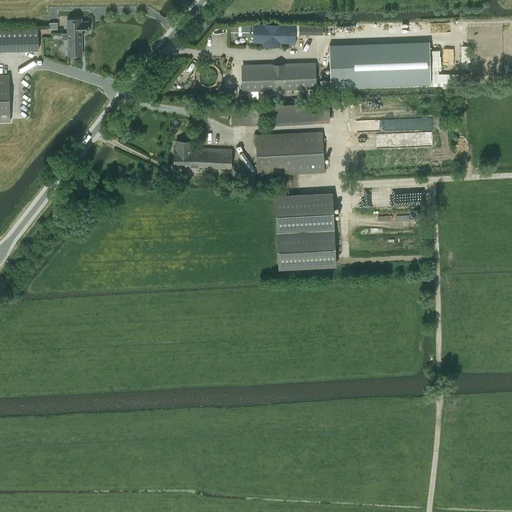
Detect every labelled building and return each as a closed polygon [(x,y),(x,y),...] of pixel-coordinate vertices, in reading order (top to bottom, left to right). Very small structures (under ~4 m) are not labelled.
[(82,33),(89,33),(88,21),(82,21),(81,19),(67,19),(67,34),(82,33)] [(255,25),(254,41),(263,42),(263,45),(280,45),(280,42),(294,42),(294,26),(255,25)] [(230,26),(230,36),(249,36),(249,26),(230,26)] [(329,26),(329,35),(345,35),(345,26),(329,26)] [(0,51),(38,50),(38,30),(0,30),(0,51)] [(68,39),(68,55),(82,55),(82,33),(67,34),(62,34),(62,40),(68,39)] [(429,41),(329,45),(330,87),(431,84),(429,41)] [(463,45),(463,62),(472,61),(471,45),(463,45)] [(315,65),(242,67),(243,90),(315,88),(315,65)] [(470,83),(470,74),(433,74),(432,84),(470,83)] [(4,75),(0,75),(0,121),(10,121),(9,75),(4,75)] [(330,81),(319,81),(319,89),(329,89),(330,81)] [(270,105),(271,125),(330,122),(328,102),(270,105)] [(215,106),(215,115),(233,115),(233,125),(267,125),(267,106),(215,106)] [(381,119),(381,130),(398,130),(398,125),(403,125),(403,119),(381,119)] [(415,129),(415,146),(433,146),(433,130),(433,120),(411,120),(411,129),(415,129)] [(258,175),(324,172),(323,131),(256,135),(258,175)] [(231,168),(232,149),(192,148),(192,141),(176,140),(176,147),(174,147),(174,165),(231,168)] [(279,268),(335,265),(332,193),(276,196),(279,268)]
